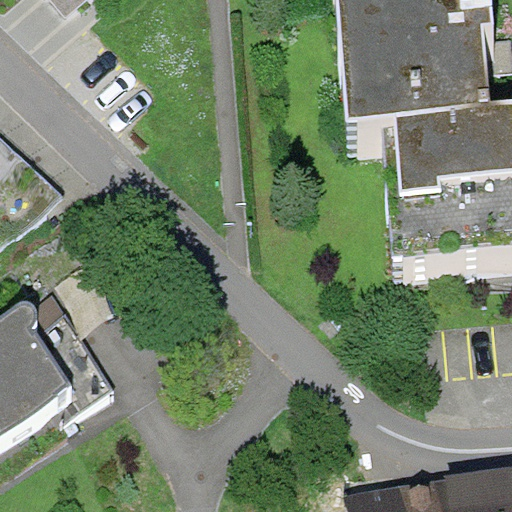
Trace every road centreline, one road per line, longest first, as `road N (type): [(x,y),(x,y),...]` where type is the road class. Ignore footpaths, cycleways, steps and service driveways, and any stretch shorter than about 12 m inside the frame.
road 1 (residential): [(295,356),(0,62)]
road 2 (residential): [(511,448),(391,441),(295,356)]
road 3 (residential): [(201,511),(198,470),(295,356)]
